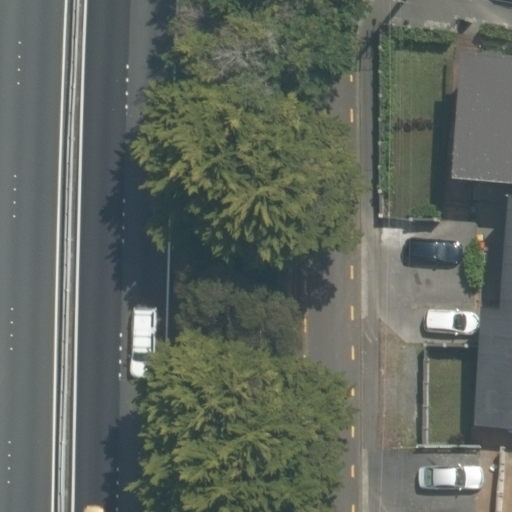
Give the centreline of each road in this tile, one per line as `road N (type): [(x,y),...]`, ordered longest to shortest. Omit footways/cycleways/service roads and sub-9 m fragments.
road 1 (residential): [(319,511),(304,0)]
road 2 (motorway): [(7,511),(21,0)]
road 3 (motorway): [(131,0),(117,511)]
